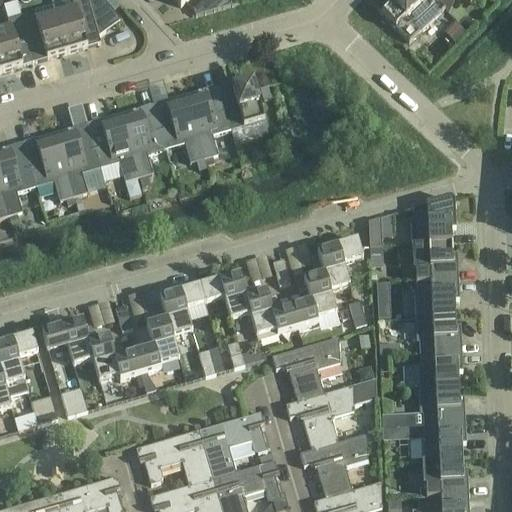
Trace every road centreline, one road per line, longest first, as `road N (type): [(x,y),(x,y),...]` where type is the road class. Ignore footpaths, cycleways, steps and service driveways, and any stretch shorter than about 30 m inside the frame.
road 1 (residential): [(0,319),(487,179)]
road 2 (residential): [(507,511),(487,179)]
road 3 (residential): [(487,179),(464,148),(321,16)]
road 4 (residential): [(0,114),(174,63)]
road 5 (residential): [(174,63),(321,16)]
road 6 (residential): [(301,511),(259,368)]
